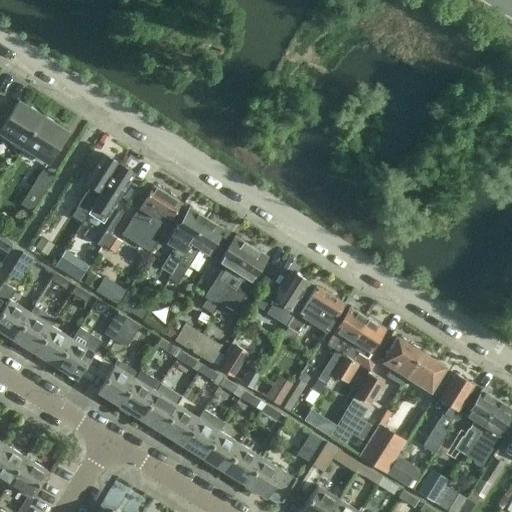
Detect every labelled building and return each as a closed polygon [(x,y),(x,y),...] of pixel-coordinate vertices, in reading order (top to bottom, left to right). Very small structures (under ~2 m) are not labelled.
[(0,132),(23,147),(42,116),(17,100),(0,127),(0,132)] [(42,116),(23,147),(47,162),(67,131),(42,116)] [(71,215),(81,221),(101,189),(118,163),(102,153),(84,182),(90,186),(86,192),(85,192),(77,204),(78,205),(71,215)] [(101,189),(81,221),(82,222),(86,215),(90,217),(88,219),(89,222),(95,225),(98,224),(100,221),(102,223),(116,202),(134,173),(118,163),(101,189)] [(31,211),(52,178),(41,171),(20,204),(31,211)] [(139,207),(122,234),(140,246),(149,251),(169,218),(180,202),(152,185),(138,207),(139,207)] [(174,249),(162,268),(170,274),(205,218),(188,207),(172,232),(165,243),(174,249)] [(170,274),(167,278),(177,284),(198,249),(208,255),(223,230),(205,218),(170,274)] [(107,240),(103,246),(114,252),(117,247),(121,241),(110,235),(107,240)] [(217,301),(223,291),(221,290),(250,246),(233,236),(218,261),(226,266),(222,272),(220,270),(202,297),(205,298),(200,306),(209,312),(217,301)] [(33,248),(46,257),(54,246),(41,237),(33,248)] [(223,291),(217,301),(233,311),(243,294),(234,288),(242,276),(250,281),(266,256),(250,246),(221,290),(223,291)] [(22,252),(8,274),(19,281),(33,259),(22,252)] [(60,256),(53,266),(64,273),(70,263),(60,256)] [(50,279),(65,289),(70,282),(54,272),(50,279)] [(88,272),(82,283),(92,290),(99,279),(88,272)] [(265,289),(254,305),(265,312),(282,323),(308,283),(291,272),(275,295),(265,289)] [(0,330),(13,339),(29,312),(9,299),(10,298),(15,290),(10,287),(10,286),(3,282),(0,287),(0,330)] [(71,292),(86,302),(90,295),(75,285),(71,292)] [(342,304),(315,287),(305,302),(282,338),(290,344),(305,321),(322,331),(324,327),(327,329),(342,304)] [(129,292),(119,308),(141,321),(151,306),(129,292)] [(331,374),(366,319),(348,307),(333,331),(334,332),(325,345),(333,351),(322,369),(318,376),(326,381),(331,374)] [(114,340),(128,318),(117,311),(103,333),(114,340)] [(51,325),(29,312),(13,339),(34,352),(51,325)] [(128,318),(114,340),(125,347),(139,325),(128,318)] [(366,319),(331,374),(339,379),(347,384),(359,365),(368,371),(386,343),(378,338),(383,330),(366,319)] [(191,350),(202,333),(184,322),(173,339),(191,350)] [(72,338),(51,325),(34,352),(55,365),(72,338)] [(72,338),(55,365),(61,369),(76,378),(82,369),(100,340),(79,327),(72,338)] [(202,333),(191,350),(209,362),(220,345),(202,333)] [(400,385),(420,352),(418,351),(418,349),(412,345),(410,346),(406,343),(405,341),(402,339),(400,340),(396,337),(381,361),(390,367),(385,376),(400,385)] [(177,358),(181,351),(160,338),(156,345),(177,358)] [(231,375),(245,352),(234,345),(219,368),(231,375)] [(181,351),(177,358),(198,371),(202,364),(181,351)] [(420,352),(400,385),(400,386),(406,377),(429,392),(444,367),(420,352)] [(96,391),(118,405),(138,374),(116,360),(96,391)] [(219,384),(223,378),(202,364),(198,371),(219,384)] [(118,405),(139,418),(156,391),(161,384),(140,370),(138,374),(118,405)] [(446,405),(448,406),(443,415),(442,415),(421,447),(432,454),(453,420),(451,419),(472,386),(453,374),(437,400),(440,402),(440,403),(446,406),(446,405)] [(366,402),(379,382),(369,376),(356,396),(366,402)] [(270,393),(266,398),(279,407),(293,385),(280,377),(270,393)] [(240,398),(244,391),(223,378),(219,384),(240,398)] [(280,407),(286,411),(303,383),(297,380),(280,407)] [(177,404),(156,391),(139,418),(160,431),(177,404)] [(261,411),(265,404),(244,391),(240,398),(261,411)] [(497,401),(480,391),(464,416),(473,421),(468,430),(467,429),(462,438),(460,437),(453,449),(463,455),(497,401)] [(352,401),(331,435),(345,443),(366,409),(352,401)] [(498,437),(511,413),(511,410),(497,401),(463,455),(473,462),(473,464),(478,467),(482,466),(492,450),(490,449),(498,437)] [(198,418),(177,404),(160,431),(181,444),(198,418)] [(265,404),(261,411),(276,420),(280,413),(265,404)] [(181,444),(202,458),(219,431),(224,424),(203,411),(198,418),(181,444)] [(399,452),(389,446),(394,438),(377,428),(360,457),(386,473),(396,456),(399,452)] [(240,444),(219,431),(202,458),(223,471),(240,444)] [(307,461),(321,439),(310,432),(296,454),(307,461)] [(356,470),(360,463),(325,442),(312,464),(323,471),(332,456),(356,470)] [(0,448),(0,478),(8,484),(24,457),(3,444),(0,448)] [(261,457),(240,444),(223,471),(244,484),(261,457)] [(396,456),(386,473),(407,487),(418,470),(396,456)] [(24,457),(8,484),(29,497),(46,470),(24,457)] [(261,457),(244,484),(266,498),(268,494),(281,502),(296,479),(261,457)] [(486,494),(505,464),(494,457),(475,487),(467,500),(466,499),(459,511),(469,511),(479,497),(483,499),(486,494)] [(377,483),(381,476),(360,463),(356,470),(377,483)] [(418,493),(433,502),(446,482),(431,472),(418,493)] [(381,476),(377,483),(392,493),(396,486),(381,476)] [(300,511),(329,511),(338,498),(316,485),(300,511)] [(433,503),(448,511),(456,511),(457,511),(459,511),(466,499),(444,486),(433,503)] [(418,499),(402,489),(398,496),(413,506),(418,499)] [(358,511),(359,511),(338,498),(329,511),(358,511)] [(438,511),(423,503),(419,510),(422,511),(438,511)]
